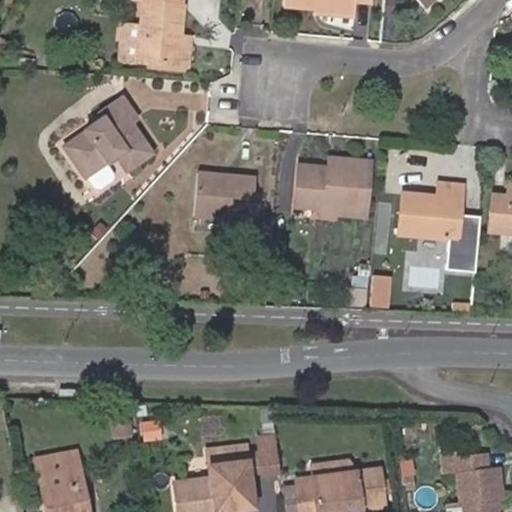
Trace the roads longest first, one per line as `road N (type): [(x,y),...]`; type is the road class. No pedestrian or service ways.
road 1 (tertiary): [(0,359),(194,365),(391,351)]
road 2 (residential): [(511,0),(453,59),(273,50)]
road 3 (residential): [(391,351),(511,405)]
road 4 (tertiary): [(391,351),(511,355)]
